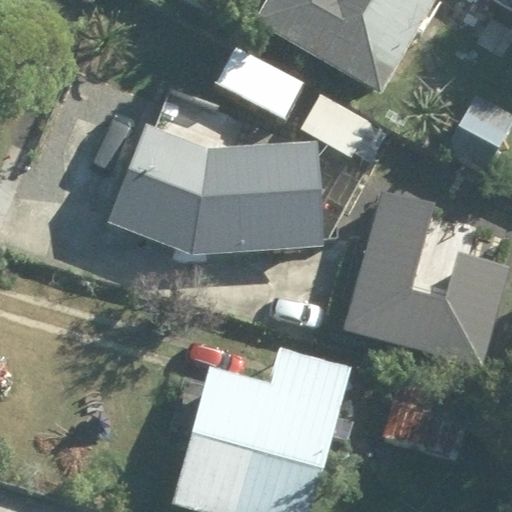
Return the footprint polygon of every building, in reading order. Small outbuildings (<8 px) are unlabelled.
[(446,0),(270,0),(270,4),(270,8),(270,12),(271,16),(272,20),(273,24),(275,28),(277,31),(279,35),(282,38),(285,41),(288,43),(292,46),(295,48),(392,100),(446,0)] [(511,0),(482,0),(511,16),(511,0)] [(511,142),(511,118),(473,102),(447,163),(495,184),(511,142)] [(329,153),(141,148),(138,261),(326,266),(329,153)] [(511,375),(511,228),(373,206),(341,340),(511,379),(511,375)] [(321,511),(359,371),(221,335),(173,511),(321,511)] [(482,399),(406,374),(384,444),(460,469),(482,399)]
